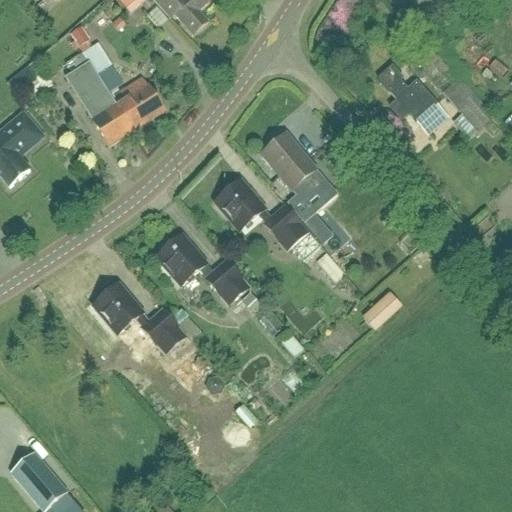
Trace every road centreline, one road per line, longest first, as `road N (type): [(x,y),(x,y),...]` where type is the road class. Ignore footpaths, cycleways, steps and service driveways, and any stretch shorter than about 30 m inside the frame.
road 1 (tertiary): [(0,293),(136,200),(186,152),(273,37)]
road 2 (unclassified): [(511,306),(273,37)]
